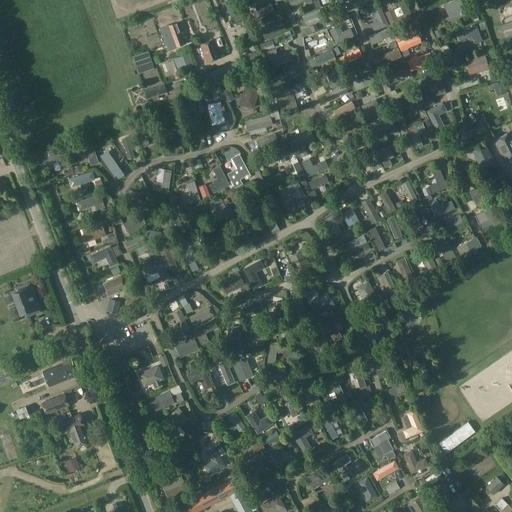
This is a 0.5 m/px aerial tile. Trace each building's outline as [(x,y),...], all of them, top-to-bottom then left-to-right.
[(456,0),(444,5),(449,18),(467,11),(463,0),(456,0)] [(257,11),(253,12),(257,19),(274,11),(271,4),(261,9),(259,5),(255,7),(257,11)] [(379,6),(372,9),(377,21),(370,24),(374,32),(388,25),(380,8),(380,7),(379,6)] [(392,9),(385,12),(392,27),(411,19),(408,12),(396,18),(392,9)] [(261,18),(255,21),(257,26),(257,27),(263,25),(261,18)] [(511,34),(511,21),(495,26),(499,39),(511,34)] [(184,43),(176,22),(168,26),(176,47),(184,43)] [(269,23),(259,28),(265,38),(285,29),(281,22),(271,27),(269,23)] [(484,22),(478,24),(481,30),(487,28),(484,22)] [(316,24),(309,26),(312,32),(318,30),(316,24)] [(483,40),(477,25),(457,32),(460,40),(473,34),(476,43),(483,40)] [(336,27),(330,29),(336,42),(352,35),(349,29),(339,34),(336,27)] [(440,29),(434,31),(437,38),(442,35),(440,29)] [(220,57),(214,40),(200,45),(206,62),(220,57)] [(272,40),(259,44),(261,52),(274,48),(272,40)] [(394,41),(389,43),(390,46),(391,49),(397,46),(394,41)] [(333,48),(331,49),(332,51),(335,56),(336,56),(341,54),(337,46),(333,48)] [(272,66),(293,60),(291,53),(277,57),(274,49),(268,51),(272,66)] [(402,52),(401,52),(404,58),(410,56),(407,50),(402,52)] [(138,66),(139,70),(153,65),(148,51),(133,56),(136,67),(138,66)] [(324,65),(332,61),(331,59),(333,58),(331,52),(311,61),(313,66),(323,62),(324,65)] [(458,52),(450,55),(453,61),(460,59),(458,52)] [(188,53),(173,59),(177,72),(193,66),(188,53)] [(418,58),(408,62),(411,69),(430,61),(427,54),(425,55),(425,53),(421,54),(422,56),(420,56),(420,55),(418,56),(418,58)] [(392,55),(384,60),(389,69),(398,63),(392,55)] [(484,56),(466,62),(467,65),(469,74),(488,69),(484,56)] [(209,75),(197,80),(201,92),(214,87),(214,88),(241,77),(235,62),(227,65),(208,72),(209,75)] [(340,68),(335,70),(326,74),(332,87),(346,82),(344,77),(340,68)] [(490,72),(492,81),(504,78),(501,69),(490,72)] [(288,71),(273,75),(274,81),(289,77),(288,71)] [(372,74),(364,78),(361,71),(353,75),(356,81),(355,82),(358,89),(375,82),(372,74)] [(437,71),(425,75),(430,90),(429,90),(431,97),(445,92),(445,91),(443,86),(442,86),(438,73),(437,72),(437,71)] [(503,82),(493,86),(497,96),(507,93),(503,82)] [(163,83),(144,89),(147,98),(151,96),(153,101),(159,99),(157,95),(166,92),(163,83)] [(241,99),(240,104),(253,108),(259,87),(246,83),(243,94),(240,93),(238,98),(241,99)] [(172,93),(167,95),(170,102),(184,97),(180,87),(171,91),(172,93)] [(229,88),(223,91),(227,102),(234,99),(229,88)] [(267,91),(262,95),(266,100),(271,95),(267,91)] [(360,91),(354,94),(357,100),(363,97),(360,91)] [(421,94),(423,100),(430,98),(428,91),(421,94)] [(200,93),(194,95),(196,102),(202,100),(200,93)] [(291,93),(277,98),(282,112),(296,107),(291,93)] [(433,98),(426,101),(429,107),(435,104),(433,98)] [(362,105),(367,119),(381,113),(376,100),(362,105)] [(225,120),(222,110),(225,110),(223,105),(221,106),(220,101),(207,104),(212,123),(225,120)] [(193,117),(199,115),(196,103),(188,105),(188,107),(181,109),(188,132),(196,129),(193,117)] [(442,104),(427,111),(435,128),(443,124),(438,115),(446,111),(442,104)] [(163,106),(156,108),(157,114),(165,113),(163,106)] [(360,107),(350,112),(352,118),(362,113),(360,107)] [(268,111),(269,115),(245,120),(248,130),(273,124),(271,116),(274,116),(275,119),(281,117),(279,109),(268,111)] [(167,117),(160,120),(167,140),(174,138),(169,125),(170,124),(177,122),(174,115),(167,117)] [(301,115),(283,123),(287,132),(305,123),(301,115)] [(389,116),(369,124),(375,138),(381,135),(382,135),(379,127),(391,122),(389,116)] [(428,119),(423,121),(426,128),(431,125),(428,119)] [(140,147),(150,145),(145,130),(153,128),(151,120),(134,125),(140,147)] [(424,129),(422,122),(408,127),(416,148),(422,145),(417,132),(424,129)] [(281,129),(275,131),(278,137),(284,135),(281,129)] [(511,156),(511,135),(510,132),(495,140),(505,160),(511,156)] [(274,133),(257,140),(260,147),(277,140),(274,133)] [(308,134),(288,143),(291,149),(311,140),(308,134)] [(386,136),(376,140),(379,146),(388,142),(386,136)] [(127,137),(119,140),(127,160),(135,157),(127,137)] [(89,140),(70,147),(73,154),(85,150),(88,158),(90,165),(97,163),(95,155),(89,140)] [(402,140),(396,142),(398,148),(404,146),(402,140)] [(485,145),(473,151),(482,169),(494,163),(485,145)] [(388,146),(377,150),(385,167),(391,164),(386,153),(391,152),(388,146)] [(47,157),(43,159),(46,166),(59,161),(62,169),(69,166),(64,152),(55,154),(53,148),(45,151),(47,157)] [(267,164),(285,156),(288,154),(285,148),(264,157),(267,164)] [(305,149),(298,152),(300,158),(308,155),(305,149)] [(116,180),(124,174),(107,150),(99,156),(116,180)] [(373,153),(356,161),(359,168),(369,163),(373,170),(380,167),(373,153)] [(237,169),(228,174),(235,187),(242,184),(239,179),(249,174),(238,155),(236,156),(234,157),(232,158),(237,169)] [(308,159),(302,162),(309,177),(328,168),(324,161),(315,166),(312,167),(310,163),(308,159)] [(81,164),(72,168),(73,170),(74,174),(83,171),(81,164)] [(198,165),(191,169),(195,176),(202,172),(198,165)] [(218,179),(209,184),(214,192),(229,185),(219,165),(213,168),(218,179)] [(432,169),(437,182),(429,185),(432,192),(447,186),(438,166),(432,169)] [(154,181),(153,190),(167,192),(170,170),(164,169),(162,182),(154,181)] [(460,170),(450,171),(452,181),(461,180),(460,170)] [(68,178),(70,187),(94,180),(92,171),(68,178)] [(303,176),(299,178),(303,186),(307,184),(303,176)] [(199,199),(192,179),(185,182),(189,194),(181,197),(184,204),(199,199)] [(296,180),(277,189),(281,197),(293,191),(297,199),(304,195),(296,180)] [(470,190),(477,204),(491,196),(484,183),(470,190)] [(205,184),(198,187),(203,200),(210,197),(205,184)] [(494,187),(488,190),(494,200),(509,191),(506,185),(496,191),(494,187)] [(234,187),(226,190),(230,198),(237,194),(234,187)] [(428,187),(422,190),(425,196),(430,194),(428,187)] [(136,190),(128,195),(130,199),(136,208),(151,199),(146,190),(139,194),(136,190)] [(308,193),(307,193),(309,196),(310,199),(311,198),(316,196),(314,190),(308,193)] [(395,209),(385,191),(379,194),(385,205),(382,206),(386,213),(389,212),(389,213),(395,209)] [(434,193),(424,197),(427,203),(428,202),(436,199),(436,198),(434,193)] [(99,194),(77,202),(79,209),(94,204),(96,209),(103,207),(99,194)] [(215,220),(228,214),(219,196),(206,202),(215,220)] [(363,206),(360,207),(367,220),(370,219),(373,223),(380,219),(369,198),(361,202),(363,206)] [(428,202),(435,217),(454,208),(451,201),(439,207),(436,199),(428,202)] [(402,200),(396,204),(398,209),(405,205),(402,200)] [(161,204),(157,204),(163,212),(167,213),(168,204),(168,203),(162,202),(161,204)] [(168,204),(167,213),(175,214),(176,206),(176,205),(175,205),(168,204)] [(474,216),(478,223),(490,217),(494,225),(503,221),(494,205),(474,216)] [(405,210),(416,233),(424,229),(413,206),(405,210)] [(244,207),(235,211),(238,218),(247,214),(244,207)] [(352,207),(342,213),(348,226),(358,220),(352,207)] [(160,208),(154,212),(158,217),(163,213),(160,208)] [(101,209),(100,217),(109,217),(109,209),(101,209)] [(131,233),(145,223),(138,214),(124,224),(131,233)] [(386,219),(394,238),(401,235),(394,216),(386,219)] [(101,223),(82,229),(86,242),(105,236),(101,223)] [(145,227),(144,235),(166,237),(167,229),(145,227)] [(351,227),(344,231),(345,233),(347,237),(347,236),(348,239),(353,237),(352,234),(354,233),(351,227)] [(377,250),(384,247),(375,227),(368,230),(377,250)] [(328,231),(321,235),(324,242),(331,238),(328,231)] [(443,233),(432,239),(436,246),(438,246),(445,259),(454,255),(443,233)] [(114,235),(107,236),(107,244),(115,243),(114,235)] [(363,235),(345,244),(351,256),(369,248),(363,235)] [(458,242),(460,245),(457,246),(462,255),(482,245),(477,236),(465,242),(463,239),(458,242)] [(177,247),(173,239),(167,242),(171,250),(177,247)] [(154,241),(136,248),(138,255),(148,251),(149,255),(158,252),(154,241)] [(168,271),(177,267),(167,242),(157,246),(168,271)] [(192,269),(197,266),(192,256),(202,251),(198,244),(183,251),(192,269)] [(105,255),(110,266),(117,263),(109,246),(88,256),(91,262),(105,255)] [(300,250),(288,255),(296,274),(309,269),(300,250)] [(372,251),(367,254),(370,260),(375,258),(372,251)] [(158,253),(150,256),(152,262),(160,258),(158,253)] [(467,255),(459,260),(461,264),(470,260),(467,255)] [(243,267),(252,285),(261,281),(256,271),(267,266),(263,257),(243,267)] [(162,260),(141,269),(145,276),(159,270),(163,279),(169,276),(162,260)] [(117,266),(110,270),(113,276),(120,272),(117,266)] [(289,269),(279,272),(281,277),(290,274),(289,269)] [(220,281),(226,293),(244,284),(238,272),(220,281)] [(103,283),(109,295),(125,288),(120,275),(103,283)] [(405,282),(404,283),(406,288),(410,287),(412,286),(417,284),(415,278),(405,282)] [(16,292),(11,294),(20,315),(23,313),(26,312),(27,315),(38,311),(27,282),(18,286),(18,287),(16,288),(14,289),(16,292)] [(365,302),(375,296),(367,282),(357,287),(365,302)] [(246,284),(240,287),(244,295),(249,292),(250,292),(246,284)] [(383,287),(380,288),(382,291),(384,296),(385,296),(389,294),(385,286),(383,287)] [(320,307),(315,298),(308,302),(318,318),(335,307),(331,300),(320,307)] [(109,299),(106,311),(118,314),(121,302),(109,299)] [(189,303),(188,304),(185,305),(183,306),(183,307),(186,314),(192,310),(189,303)] [(189,315),(193,323),(213,314),(209,305),(189,315)] [(339,309),(342,315),(348,312),(344,306),(339,309)] [(181,310),(172,314),(180,332),(189,328),(181,310)] [(343,319),(338,311),(322,320),(334,341),(341,336),(334,324),(343,319)] [(217,326),(214,319),(195,328),(204,347),(211,343),(206,332),(217,326)] [(247,338),(248,346),(264,344),(262,323),(254,323),(256,337),(247,338)] [(228,326),(229,347),(242,346),(240,325),(228,326)] [(317,334),(322,350),(330,348),(323,326),(305,331),(307,337),(317,334)] [(192,336),(189,330),(183,333),(186,339),(192,336)] [(194,338),(178,345),(182,355),(198,348),(194,338)] [(270,342),(267,364),(273,365),(275,351),(284,352),(285,344),(270,342)] [(345,352),(340,343),(335,346),(340,355),(345,352)] [(376,370),(386,367),(395,363),(389,350),(371,357),(376,370)] [(165,355),(159,358),(162,367),(169,364),(165,355)] [(245,358),(233,363),(240,381),(252,375),(245,358)] [(54,366),(42,372),(48,387),(61,382),(77,375),(71,359),(54,366)] [(360,387),(366,385),(357,359),(351,361),(360,387)] [(120,366),(125,375),(136,369),(130,360),(120,366)] [(227,385),(234,381),(226,361),(218,364),(227,385)] [(212,362),(205,365),(208,372),(215,369),(212,362)] [(4,375),(6,379),(13,375),(8,364),(0,368),(4,375)] [(163,379),(158,365),(139,373),(144,387),(163,379)] [(203,367),(187,374),(190,382),(199,378),(204,390),(212,386),(203,367)] [(428,372),(422,378),(428,386),(435,381),(428,372)] [(396,387),(388,389),(391,397),(406,392),(399,374),(392,377),(396,387)] [(294,379),(288,382),(292,390),(298,387),(294,379)] [(336,397),(331,399),(334,406),(346,400),(343,393),(338,381),(331,384),(336,397)] [(306,387),(304,388),(305,389),(305,390),(311,400),(313,404),(314,405),(315,405),(321,402),(312,384),(306,387)] [(386,388),(381,390),(385,400),(390,398),(386,388)] [(167,390),(150,399),(155,410),(173,402),(167,390)] [(291,414),(300,411),(290,390),(282,393),(291,414)] [(344,393),(343,393),(346,400),(352,397),(350,391),(345,393),(344,393)] [(41,403),(46,415),(69,405),(65,393),(41,403)] [(180,393),(172,396),(176,404),(184,401),(180,393)] [(139,394),(132,397),(135,404),(142,401),(139,394)] [(364,396),(358,399),(361,406),(367,403),(364,396)] [(360,423),(366,420),(357,401),(351,405),(360,423)] [(345,402),(339,405),(343,411),(348,409),(345,403),(345,402)] [(16,411),(19,418),(29,414),(25,407),(16,411)] [(35,407),(28,409),(32,420),(38,418),(35,407)] [(177,407),(163,419),(173,431),(187,419),(177,407)] [(253,410),(245,416),(258,434),(273,423),(267,415),(260,420),(253,410)] [(403,430),(406,438),(424,431),(415,410),(406,413),(412,426),(403,430)] [(229,416),(240,431),(246,426),(236,411),(229,416)] [(303,413),(297,417),(301,424),(301,425),(307,420),(303,413)] [(335,413),(322,421),(332,439),(338,436),(331,424),(338,420),(335,413)] [(45,415),(40,417),(44,426),(49,424),(45,415)] [(64,420),(69,431),(70,431),(77,448),(88,444),(82,427),(84,426),(80,415),(64,420)] [(316,417),(309,422),(315,431),(321,427),(316,417)] [(194,423),(183,428),(187,438),(189,437),(191,441),(196,438),(195,435),(199,434),(194,423)] [(307,425),(292,434),(303,453),(310,448),(304,438),(312,433),(307,425)] [(280,429),(278,430),(279,432),(280,435),(281,438),(284,436),(286,436),(289,435),(289,433),(287,427),(280,429)] [(275,430),(264,438),(269,445),(280,438),(275,430)] [(373,446),(378,443),(384,453),(392,449),(387,439),(390,437),(386,430),(369,439),(373,446)] [(402,432),(397,434),(400,442),(406,440),(402,432)] [(220,443),(215,446),(220,455),(225,453),(220,443)] [(281,451),(276,443),(265,450),(275,468),(282,464),(276,455),(281,451)] [(224,465),(213,447),(206,451),(211,461),(204,465),(209,474),(224,465)] [(392,450),(385,454),(388,460),(395,456),(392,450)] [(411,451),(404,454),(412,473),(428,466),(425,458),(416,462),(411,451)] [(258,455),(247,462),(255,475),(266,469),(258,455)] [(347,455),(332,464),(343,482),(349,478),(342,466),(351,461),(347,455)] [(377,480),(398,468),(394,460),(373,473),(377,480)] [(80,468),(77,461),(65,466),(68,473),(80,468)] [(330,477),(325,468),(322,465),(306,475),(314,487),(330,477)] [(168,498),(186,490),(181,476),(178,477),(177,475),(172,477),(173,480),(163,484),(168,498)] [(196,479),(201,490),(210,486),(205,475),(196,479)] [(330,478),(327,480),(331,486),(337,483),(333,476),(330,478)] [(252,511),(240,489),(234,477),(202,493),(187,501),(179,505),(183,511),(196,511),(229,495),(238,511),(252,511)] [(370,500),(377,496),(367,477),(359,481),(370,500)] [(493,494),(503,484),(496,477),(486,487),(493,494)] [(423,478),(418,481),(421,486),(426,483),(423,478)] [(337,483),(331,486),(334,492),(343,487),(339,482),(337,483)] [(396,482),(391,485),(395,491),(399,488),(396,482)] [(349,486),(342,490),(347,498),(354,494),(349,486)] [(255,487),(251,490),(254,497),(259,494),(255,487)] [(200,489),(185,497),(187,501),(202,493),(201,490),(200,489)] [(482,502),(472,492),(465,499),(475,509),(482,502)] [(263,511),(275,511),(284,507),(277,495),(260,505),(263,511)] [(420,495),(408,502),(414,511),(427,511),(430,511),(420,495)] [(502,510),(500,511),(511,511),(511,508),(508,504),(508,505),(501,498),(496,504),(502,510)] [(317,511),(330,511),(325,502),(315,508),(317,511)] [(442,511),(437,503),(430,508),(432,511),(442,511)]
